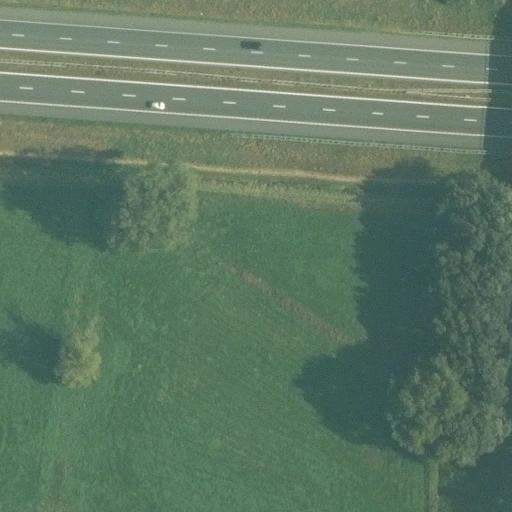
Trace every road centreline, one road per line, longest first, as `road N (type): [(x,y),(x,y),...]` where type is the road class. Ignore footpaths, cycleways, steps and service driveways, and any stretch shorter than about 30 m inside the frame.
road 1 (motorway): [(0,87),(511,124)]
road 2 (motorway): [(511,74),(0,38)]
